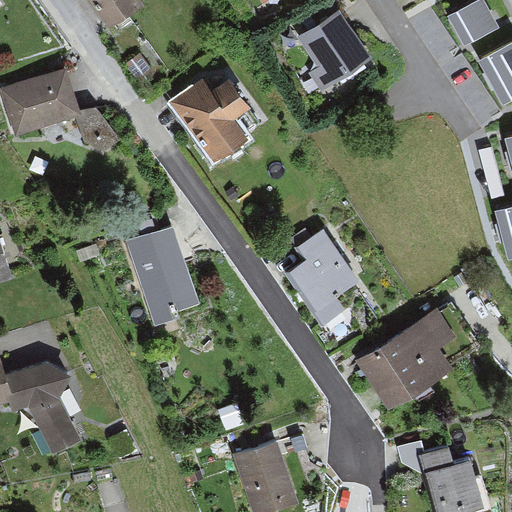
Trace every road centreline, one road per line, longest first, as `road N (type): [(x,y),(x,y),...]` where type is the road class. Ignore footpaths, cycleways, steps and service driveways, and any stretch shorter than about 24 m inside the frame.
road 1 (residential): [(64,0),(356,425),(375,478),(376,511)]
road 2 (residential): [(379,0),(468,130)]
